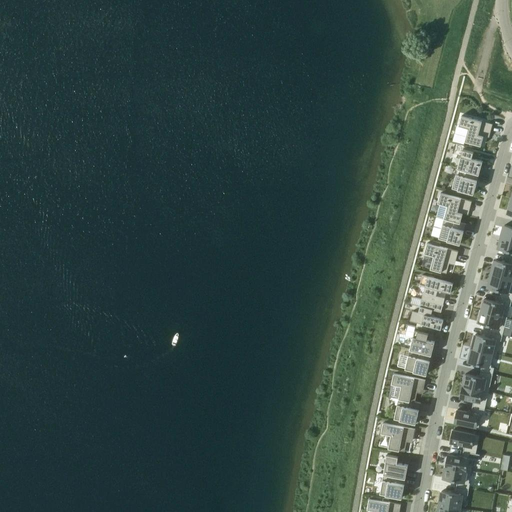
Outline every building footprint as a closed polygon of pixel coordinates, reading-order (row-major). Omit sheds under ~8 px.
[(462,115),(459,126),(468,128),(465,141),(481,146),(484,136),(484,132),(490,134),(492,128),(493,124),(477,119),(474,119),(462,115)] [(458,168),(479,174),(483,161),(475,159),(472,158),(473,153),(474,152),(463,149),(458,168)] [(458,168),(452,187),(474,193),(479,174),(458,168)] [(441,193),(438,203),(447,206),(444,218),(461,223),(461,222),(464,213),(465,210),(469,211),(472,201),(441,193)] [(444,218),(439,238),(460,243),(466,224),(461,222),(461,223),(444,218)] [(511,226),(504,224),(501,236),(511,239),(511,226)] [(511,239),(500,236),(498,248),(511,252),(509,257),(511,257),(511,239)] [(427,243),(424,253),(434,256),(430,269),(447,273),(449,263),(450,260),(456,261),(458,251),(427,243)] [(494,259),(491,273),(511,278),(511,274),(511,257),(509,257),(508,263),(494,259)] [(490,273),(487,287),(500,290),(499,296),(511,299),(511,296),(511,292),(508,292),(511,279),(490,273)] [(422,275),(420,284),(425,286),(422,299),(443,305),(444,304),(443,304),(445,298),(436,295),(438,289),(451,293),(453,282),(452,282),(452,283),(422,275)] [(484,298),(481,310),(501,315),(504,304),(510,305),(511,299),(499,296),(497,302),(484,298)] [(413,311),(410,321),(440,329),(440,330),(441,330),(444,319),(431,316),(432,310),(441,312),(443,306),(443,305),(422,299),(418,312),(413,311)] [(479,310),(476,320),(489,324),(488,331),(500,333),(502,327),(497,325),(500,315),(479,310)] [(415,330),(410,349),(432,354),(435,341),(427,339),(429,333),(415,330)] [(473,334),(470,347),(490,352),(493,339),(498,341),(500,334),(488,331),(486,337),(473,334)] [(470,347),(467,360),(480,364),(479,370),(491,373),(492,366),(487,365),(490,352),(470,347)] [(410,349),(405,369),(427,374),(432,354),(410,349)] [(464,372),(461,385),(482,389),(485,378),(490,379),(491,373),(478,370),(477,375),(464,372)] [(394,373),(392,383),(401,386),(399,398),(415,401),(417,392),(418,389),(423,390),(425,380),(394,373)] [(460,385),(458,396),(471,399),(469,405),(482,408),(483,402),(478,400),(480,390),(460,385)] [(399,399),(394,418),(416,423),(421,403),(415,401),(399,398),(399,399)] [(456,407),(453,421),(474,425),(476,412),(481,413),(482,408),(468,405),(467,410),(456,407)] [(383,422),(381,433),(391,435),(388,448),(405,451),(407,441),(407,438),(413,439),(415,429),(383,422)] [(453,430),(451,442),(465,445),(463,451),(476,453),(480,435),(453,430)] [(448,454),(446,466),(471,471),(473,459),(479,460),(480,454),(476,453),(463,451),(462,457),(448,454)] [(384,473),(384,474),(406,478),(408,464),(397,463),(398,456),(387,454),(384,473)] [(446,466),(444,478),(457,480),(456,487),(469,489),(470,483),(469,482),(471,471),(446,466)] [(384,474),(380,493),(402,497),(406,478),(384,474)] [(442,491),(440,505),(460,508),(460,507),(461,499),(466,500),(467,495),(468,495),(469,489),(456,487),(455,493),(442,491)] [(369,498),(367,509),(377,511),(399,511),(401,504),(389,502),(389,499),(381,497),(381,500),(369,498)]
